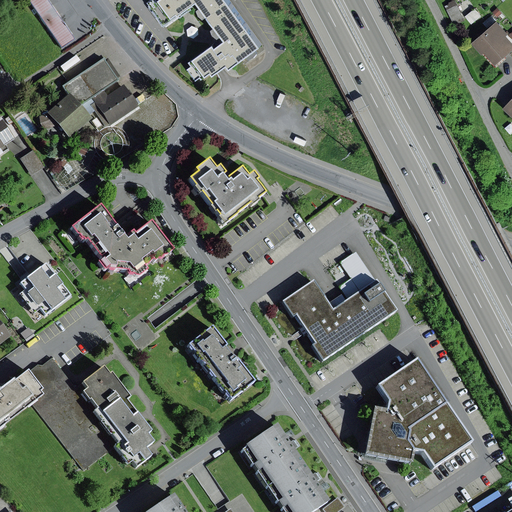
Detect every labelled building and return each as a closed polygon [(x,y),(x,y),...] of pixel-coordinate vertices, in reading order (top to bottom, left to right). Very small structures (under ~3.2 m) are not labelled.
[(51,7),(46,0),(27,0),(39,16),(51,7)] [(149,0),(166,22),(179,12),(180,14),(185,11),(198,1),(226,39),(218,45),(216,43),(191,61),(194,65),(190,68),(197,77),(201,75),(202,77),(213,70),(215,73),(219,70),(231,61),(234,66),(264,44),(231,0),(149,0)] [(458,0),(449,5),(457,23),(466,19),(458,0)] [(51,7),(39,16),(45,25),(57,17),(51,7)] [(57,17),(45,25),(61,48),(73,40),(57,17)] [(511,44),(496,24),(472,44),(490,65),(511,47),(511,44)] [(103,60),(62,88),(68,95),(78,110),(92,100),(104,92),(118,82),(103,60)] [(104,92),(92,100),(110,125),(136,108),(123,88),(108,98),(104,92)] [(46,115),(39,117),(42,130),(58,127),(68,138),(87,123),(78,110),(68,95),(46,115)] [(0,155),(3,154),(0,150),(15,140),(2,121),(0,122),(0,155)] [(43,168),(32,152),(20,160),(31,177),(43,168)] [(214,169),(207,160),(194,171),(195,174),(187,180),(197,193),(199,191),(211,206),(209,208),(222,226),(236,216),(235,215),(248,205),(250,207),(256,203),(255,201),(264,195),(254,182),(257,180),(252,173),(247,177),(240,169),(224,181),(222,178),(225,175),(218,166),(214,169)] [(98,207),(69,229),(75,237),(78,238),(80,241),(81,241),(82,243),(85,241),(101,262),(98,264),(104,272),(107,271),(125,273),(126,277),(137,278),(146,272),(143,268),(151,261),(153,264),(156,262),(158,262),(162,258),(164,258),(172,252),(149,223),(134,235),(131,232),(122,238),(98,207)] [(355,253),(340,264),(357,289),(372,278),(355,253)] [(45,265),(19,285),(24,291),(19,295),(33,314),(39,309),(44,316),(70,297),(45,265)] [(312,284),(282,305),(291,318),(295,316),(305,330),(315,345),(311,347),(322,362),(396,312),(375,281),(331,311),(312,284)] [(0,344),(10,337),(0,324),(0,344)] [(28,328),(20,334),(26,342),(34,336),(28,328)] [(210,329),(187,347),(229,401),(253,384),(229,353),(210,329)] [(36,365),(27,372),(42,391),(39,393),(42,397),(32,405),(83,470),(112,447),(116,445),(109,436),(108,437),(98,424),(100,423),(97,419),(92,413),(95,410),(89,402),(88,403),(81,394),(85,391),(81,385),(75,389),(51,359),(41,367),(36,365)] [(471,444),(415,361),(375,388),(386,404),(385,412),(372,410),(362,458),(410,466),(412,454),(421,455),(431,471),(471,444)] [(102,369),(81,385),(85,391),(81,394),(88,403),(89,402),(95,410),(92,413),(97,419),(117,404),(129,419),(135,415),(125,403),(128,400),(109,375),(108,376),(102,369)] [(0,429),(32,405),(42,397),(39,393),(42,391),(27,372),(0,391),(0,429)] [(116,445),(142,425),(135,415),(129,419),(117,404),(97,419),(100,423),(98,424),(108,437),(109,436),(116,445)] [(130,464),(134,469),(148,458),(144,454),(142,451),(150,444),(145,436),(149,433),(142,425),(116,445),(112,447),(121,458),(120,459),(126,467),(130,464)] [(275,426),(243,448),(254,465),(251,467),(256,474),(260,472),(280,501),(276,504),(281,510),(284,508),(286,511),(314,511),(327,503),(314,484),(316,482),(314,479),(312,476),(310,478),(292,452),(295,450),(293,447),(291,443),(288,445),(275,426)] [(0,511),(14,511),(1,494),(0,494),(0,511)] [(182,511),(172,497),(150,511),(182,511)] [(337,499),(322,510),(323,511),(338,511),(344,508),(337,499)]
